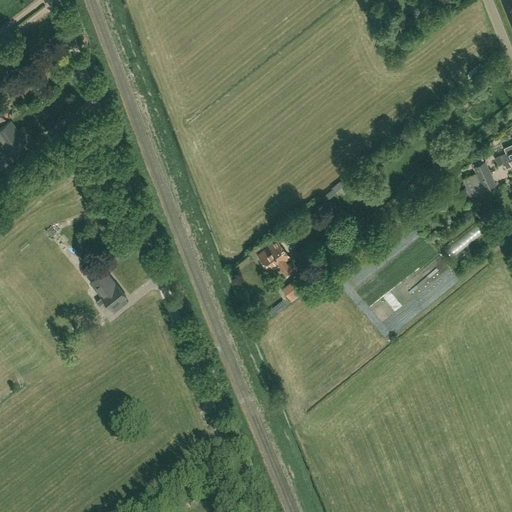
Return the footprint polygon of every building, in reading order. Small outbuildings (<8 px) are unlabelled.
[(10,121),(0,128),(0,147),(6,156),(26,142),(10,121)] [(511,165),(511,164),(511,143),(504,147),(506,152),(501,154),(506,167),(511,165)] [(471,197),(496,186),(485,162),(473,167),(475,173),(463,179),(471,197)] [(461,242),(469,250),(490,231),(482,223),(461,242)] [(23,289),(69,257),(55,237),(50,241),(47,237),(6,265),(23,289)] [(287,266),(284,262),(290,257),(278,241),(258,257),(271,273),(280,266),(288,277),(298,268),(293,262),(287,266)] [(70,257),(24,290),(41,313),(86,280),(70,257)] [(128,301),(125,297),(126,296),(122,291),(105,270),(89,282),(90,282),(91,282),(98,290),(97,291),(102,297),(96,301),(99,305),(105,301),(111,308),(114,312),(128,301)] [(291,301),(311,286),(301,274),(282,290),(291,301)] [(0,329),(5,338),(24,325),(18,315),(10,320),(7,316),(0,320),(0,329)]
